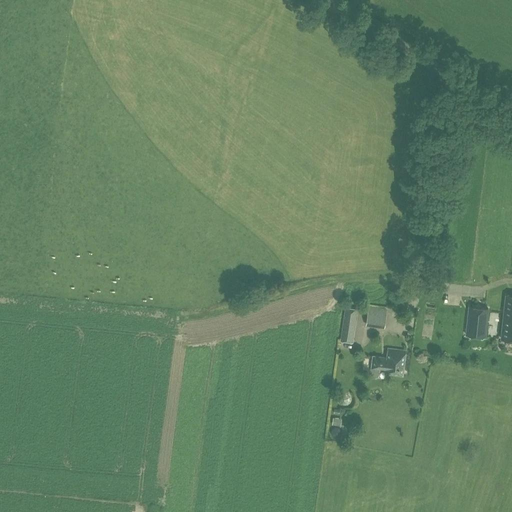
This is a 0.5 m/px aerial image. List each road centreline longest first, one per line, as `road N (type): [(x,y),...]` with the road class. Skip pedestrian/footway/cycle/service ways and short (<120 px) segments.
road 1 (unknown): [(450,77),(423,225),(425,271),(446,291),(511,290)]
road 2 (tertiary): [(321,0),(511,116)]
